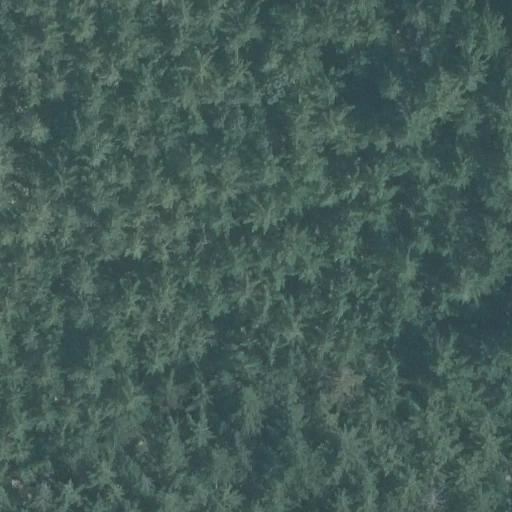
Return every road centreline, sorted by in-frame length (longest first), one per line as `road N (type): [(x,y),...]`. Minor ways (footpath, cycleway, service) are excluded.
road 1 (track): [(26,511),(511,325)]
road 2 (track): [(391,0),(511,319)]
